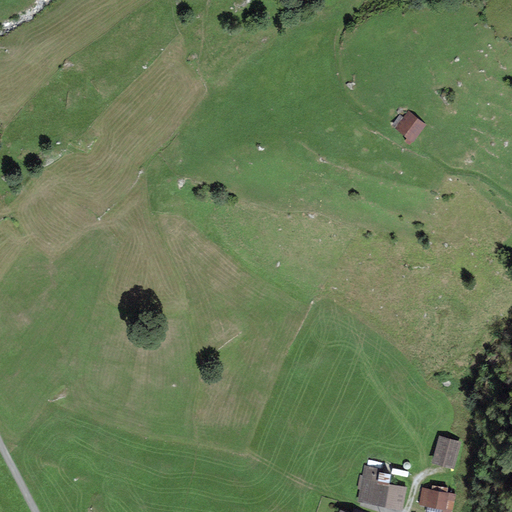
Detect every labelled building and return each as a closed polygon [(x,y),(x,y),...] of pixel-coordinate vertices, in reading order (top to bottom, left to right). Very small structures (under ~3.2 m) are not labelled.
[(403,139),(408,144),(423,125),(409,113),(398,126),(407,134),(403,139)] [(440,438),(434,460),(452,465),(458,442),(440,438)] [(366,468),(360,499),(385,503),(389,485),(388,485),(390,474),(382,473),(382,471),(366,468)] [(401,506),(405,488),(389,485),(385,503),(401,506)] [(420,504),(428,505),(428,504),(430,491),(431,490),(423,488),(420,504)] [(428,504),(443,507),(445,500),(446,494),(430,491),(428,504)] [(450,511),(453,502),(445,500),(443,507),(442,511),(450,511)]
